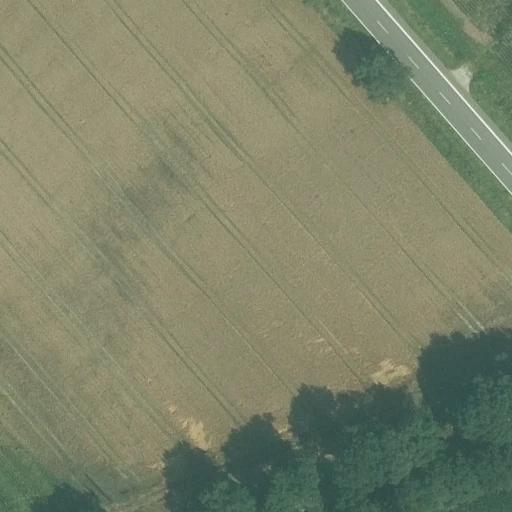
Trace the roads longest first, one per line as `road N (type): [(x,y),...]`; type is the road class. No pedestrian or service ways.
road 1 (unclassified): [(511,425),(283,511)]
road 2 (secondary): [(511,175),(358,0)]
